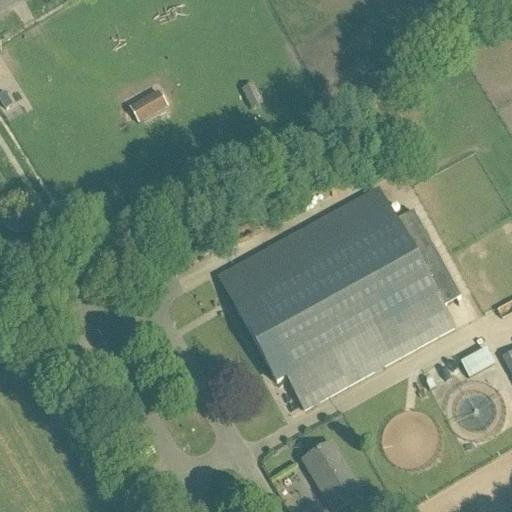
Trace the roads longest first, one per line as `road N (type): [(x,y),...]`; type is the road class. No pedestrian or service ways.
road 1 (unclassified): [(209,511),(71,286),(42,261),(0,250)]
road 2 (unknown): [(90,317),(136,308),(160,319),(218,432),(177,460)]
